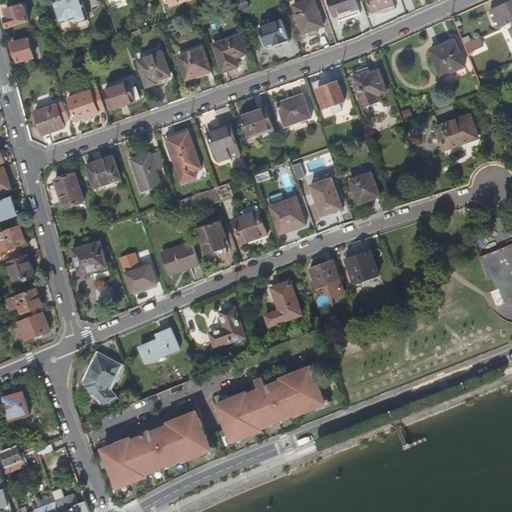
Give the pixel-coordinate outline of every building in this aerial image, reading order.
[(82,0),(60,0),(54,2),(61,23),(76,18),(78,23),(89,20),(82,0)] [(305,33),(325,26),(315,0),(310,0),(295,6),(305,33)] [(343,19),(361,13),(356,0),(328,0),(334,17),(341,15),(343,19)] [(384,12),(397,7),(393,0),(369,0),(373,11),(382,8),(384,12)] [(511,1),(490,11),(498,29),(511,23),(511,1)] [(9,28),(31,21),(25,4),(7,10),(10,18),(6,19),(9,28)] [(290,40),(282,19),(260,28),(266,46),(274,44),(275,45),(290,40)] [(241,35),(214,44),(224,72),(239,66),(236,58),(247,54),(241,35)] [(29,38),(13,43),(19,63),(35,58),(29,38)] [(484,46),(481,38),(465,44),(469,53),(484,46)] [(466,66),(455,41),(432,50),(442,76),(466,66)] [(179,56),(187,79),(211,71),(203,48),(179,56)] [(163,52),(139,60),(149,88),(157,85),(156,81),(171,75),(163,52)] [(369,71),(353,77),(363,106),(382,100),(380,94),(387,92),(379,70),(370,73),(369,71)] [(130,82),(106,90),(113,109),(141,99),(137,87),(132,89),(130,82)] [(338,82),(318,89),(325,108),(331,106),(334,113),(341,110),(339,103),(345,101),(338,82)] [(98,112),(106,109),(99,88),(91,91),(91,90),(69,98),(77,120),(99,112),(98,112)] [(312,118),(304,94),(286,100),(277,103),(279,110),(280,110),(286,127),(294,124),(296,130),(308,126),(307,122),(302,124),(301,122),(312,118)] [(43,135),(66,127),(57,104),(35,112),(43,135)] [(267,107),(242,116),(250,137),(260,133),(274,128),(267,107)] [(479,137),(471,115),(436,128),(444,150),(479,137)] [(211,136),(220,162),(241,155),(231,125),(210,132),(211,136)] [(274,128),(260,133),(262,141),(277,135),(274,128)] [(180,141),(180,142),(170,146),(183,182),(197,177),(195,171),(202,168),(190,132),(185,133),(184,134),(183,134),(182,135),(181,136),(180,138),(180,140),(180,141)] [(170,146),(180,142),(180,141),(180,140),(180,138),(181,136),(182,135),(183,134),(184,134),(185,133),(168,139),(170,146)] [(151,153),(132,160),(143,191),(162,185),(151,153)] [(114,156),(88,165),(96,188),(122,179),(114,156)] [(5,167),(0,168),(0,194),(13,189),(5,167)] [(65,208),(85,201),(76,173),(55,180),(65,208)] [(381,197),(373,173),(352,181),(360,205),(381,197)] [(312,186),(323,216),(344,209),(333,178),(312,186)] [(229,184),(216,188),(220,201),(233,196),(229,184)] [(216,188),(179,202),(183,214),(220,201),(216,188)] [(10,197),(0,200),(0,221),(17,216),(10,197)] [(271,206),(281,234),(307,224),(297,197),(271,206)] [(234,220),(242,244),(262,236),(261,234),(267,232),(260,211),(256,202),(247,205),(251,214),(234,220)] [(199,229),(209,259),(228,252),(223,239),(227,237),(221,222),(199,229)] [(21,225),(4,231),(0,232),(0,253),(11,250),(12,252),(21,249),(20,246),(27,244),(21,225)] [(107,268),(100,242),(72,250),(79,275),(107,268)] [(201,264),(193,242),(163,253),(170,272),(190,265),(191,268),(201,264)] [(346,257),(355,283),(380,274),(370,248),(346,257)] [(28,254),(8,261),(15,282),(36,274),(28,254)] [(158,284),(151,265),(141,269),(137,256),(123,261),(127,274),(133,293),(158,284)] [(341,280),(334,261),(311,269),(318,288),(315,289),(316,294),(334,288),(332,283),(341,280)] [(191,268),(190,265),(170,272),(171,275),(191,268)] [(511,270),(493,277),(494,279),(488,282),(492,291),(497,289),(498,288),(504,305),(511,301),(511,270)] [(271,326),(303,315),(291,281),(273,288),(281,311),(267,316),(271,326)] [(20,307),(23,314),(44,305),(37,288),(16,297),(20,307)] [(16,297),(8,300),(12,310),(20,307),(16,297)] [(216,348),(246,338),(236,308),(221,313),(227,328),(211,334),(216,348)] [(51,330),(44,312),(19,321),(27,340),(51,330)] [(148,363),(181,349),(173,329),(159,335),(161,340),(148,345),(141,348),(148,363)] [(121,366),(99,356),(83,388),(88,390),(98,395),(105,403),(107,405),(115,397),(109,391),(121,366)] [(220,408),(235,445),(265,433),(264,431),(298,418),(299,420),(329,408),(315,371),(269,389),(266,381),(258,384),(261,392),(220,408)] [(8,403),(13,420),(30,415),(25,398),(8,403)] [(127,442),(105,451),(110,465),(113,464),(116,474),(114,474),(120,489),(147,477),(147,475),(185,460),(186,462),(214,451),(199,414),(177,422),(178,425),(155,435),(153,431),(146,434),(147,437),(128,445),(127,442)] [(90,421),(82,424),(86,434),(94,431),(90,421)] [(33,438),(19,444),(21,452),(37,446),(33,438)] [(3,451),(8,468),(24,460),(21,452),(19,444),(3,451)] [(38,453),(40,456),(55,451),(52,444),(37,450),(38,453)] [(0,508),(11,505),(2,472),(0,472),(0,508)] [(62,488),(53,492),(55,495),(58,502),(61,511),(82,511),(75,493),(66,497),(62,488)] [(41,508),(58,502),(55,495),(38,501),(41,508)] [(41,508),(41,511),(61,511),(58,502),(41,508)]
